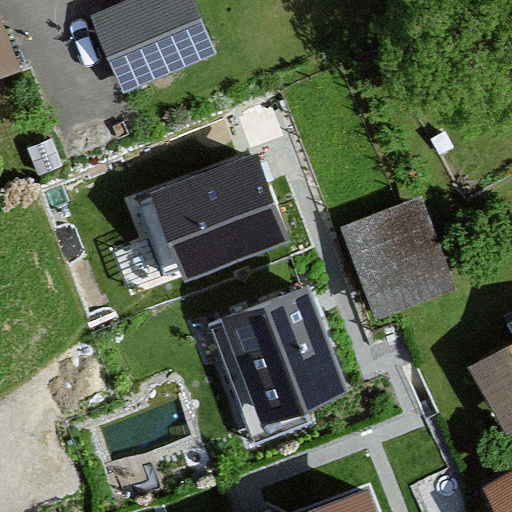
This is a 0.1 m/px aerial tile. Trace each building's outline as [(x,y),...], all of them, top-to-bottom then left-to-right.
[(191,0),(127,0),(97,12),(124,80),(210,47),(191,0)] [(0,6),(0,73),(23,67),(4,6),(0,6)] [(250,162),(138,204),(163,271),(276,229),(250,162)] [(418,192),(343,221),(375,302),(450,273),(418,192)] [(310,273),(209,310),(251,425),(310,403),(303,385),(345,370),(310,273)] [(511,491),(511,337),(487,351),(511,396),(511,479),(507,482),(511,491)] [(367,511),(364,502),(336,511),(367,511)]
